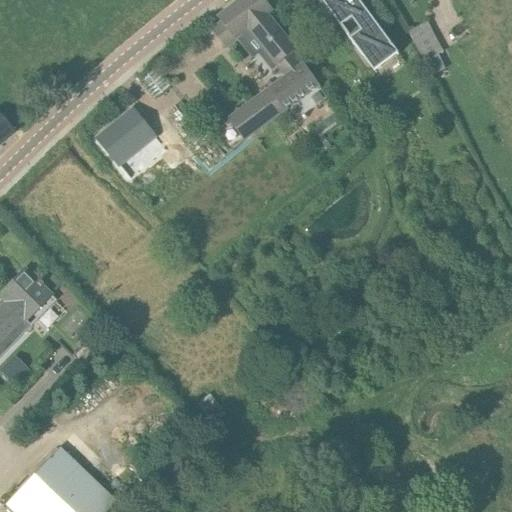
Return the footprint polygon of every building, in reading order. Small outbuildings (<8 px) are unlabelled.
[(229,123),(213,135),(228,154),(244,142),(245,143),(283,113),(320,87),(305,67),(298,57),(290,62),(288,59),(297,52),(269,16),(273,12),(262,0),(245,0),(220,20),(226,28),(216,36),(226,49),(248,32),(286,79),(229,120),(228,121),(229,123)] [(320,0),(368,64),(392,46),(357,0),(320,0)] [(434,35),(415,45),(432,78),(445,71),(438,56),(444,53),(434,35)] [(133,110),(94,141),(116,170),(156,139),(133,110)] [(15,114),(5,123),(12,132),(23,123),(15,114)] [(0,146),(14,135),(11,132),(4,123),(0,118),(0,146)] [(0,298),(5,304),(0,309),(0,359),(30,328),(26,324),(51,298),(25,271),(0,296),(0,298)] [(94,358),(83,347),(73,357),(84,368),(94,358)] [(211,425),(226,417),(210,396),(196,407),(211,425)] [(12,511),(105,511),(113,504),(58,451),(5,505),(12,511)]
